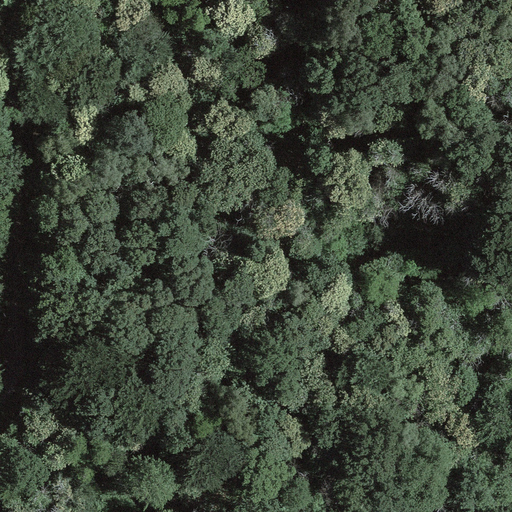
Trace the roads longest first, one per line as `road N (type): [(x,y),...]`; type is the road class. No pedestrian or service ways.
road 1 (track): [(17,232),(14,0)]
road 2 (track): [(0,405),(15,375),(17,232)]
